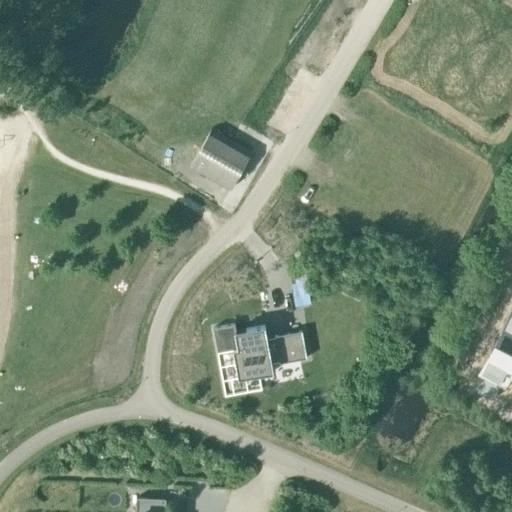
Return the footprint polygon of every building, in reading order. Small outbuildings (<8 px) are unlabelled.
[(230,189),(233,184),(243,166),(251,152),(211,129),(190,166),(230,189)] [(297,310),(312,308),(308,277),(292,279),(297,310)] [(510,301),(511,296),(511,292),(492,283),(485,297),(494,301),(497,295),(510,301)] [(511,312),(509,311),(493,341),(511,351),(511,312)] [(266,337),(264,325),(235,331),(233,323),(212,327),(217,351),(232,348),(238,378),(273,372),(271,364),(306,358),(301,331),(266,337)] [(511,351),(493,341),(477,372),(502,385),(507,376),(511,378),(511,351)] [(164,511),(165,498),(136,497),(135,511),(164,511)]
